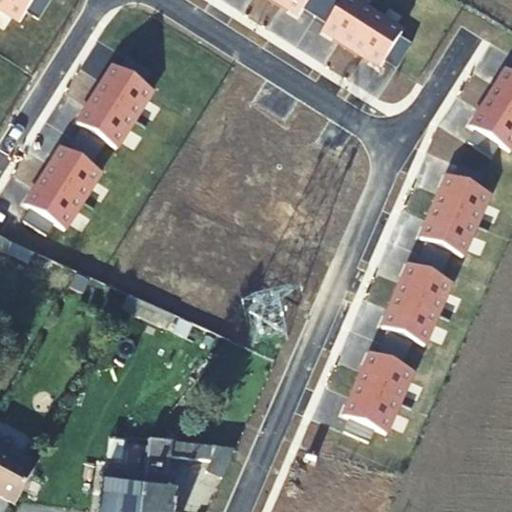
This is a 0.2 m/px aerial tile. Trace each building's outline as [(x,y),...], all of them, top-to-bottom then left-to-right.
[(0,0),(0,9),(20,23),(26,13),(38,20),(51,0),(0,0)] [(273,0),(299,16),(302,11),(315,19),(326,0),(273,0)] [(373,17),(347,0),(343,0),(341,3),(336,0),(326,0),(315,19),(326,26),(323,31),(352,50),(373,17)] [(402,35),(373,17),(352,50),(381,68),(384,63),(396,70),(411,47),(399,39),(402,35)] [(114,68),(95,97),(134,122),(153,93),(142,86),(150,74),(126,59),(119,71),(114,68)] [(507,71),(488,100),(511,115),(511,74),(511,75),(507,71)] [(134,122),(95,97),(77,126),(82,129),(74,141),(98,156),(105,144),(116,151),(134,122)] [(511,149),(511,115),(488,100),(470,130),(475,133),(468,145),(491,159),(498,148),(509,154),(511,149)] [(62,150),(43,179),(83,203),(101,175),(90,168),(98,156),(74,141),(67,153),(62,150)] [(447,178),(433,209),(476,228),(489,196),(478,191),(483,179),(458,168),(452,181),(447,178)] [(83,203),(43,179),(25,208),(30,211),(23,223),(46,238),(53,226),(64,233),(83,203)] [(476,228),(433,209),(420,241),(425,243),(420,256),(445,267),(451,254),(462,259),(476,228)] [(408,267),(395,298),(438,317),(451,285),(440,280),(445,267),(420,256),(414,269),(408,267)] [(407,356),(412,343),(424,348),(438,317),(395,298),(381,330),(387,332),(381,345),(407,356)] [(370,356),(357,387),(399,405),(412,374),(401,369),(407,356),(381,345),(376,358),(370,356)] [(399,405),(357,387),(343,419),(348,421),(343,434),(368,445),(374,432),(385,437),(399,405)] [(139,511),(148,442),(143,441),(146,408),(132,406),(128,439),(105,436),(102,454),(124,456),(120,488),(101,486),(97,511),(139,511)] [(148,442),(139,511),(172,511),(175,496),(164,494),(168,458),(209,463),(204,474),(220,481),(233,453),(148,442)] [(0,453),(0,498),(13,505),(33,470),(0,453)]
